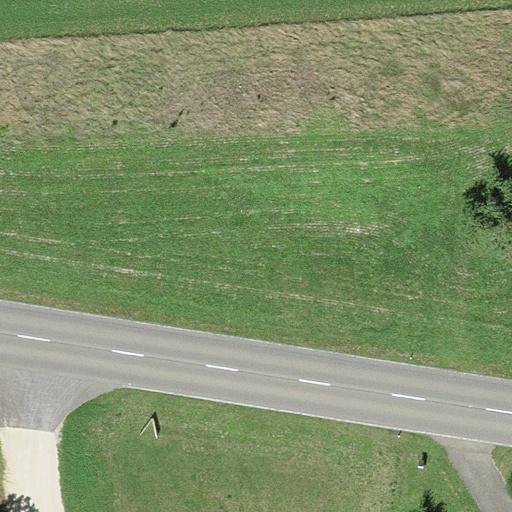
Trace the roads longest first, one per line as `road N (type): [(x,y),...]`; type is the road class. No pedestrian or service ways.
road 1 (primary): [(0,334),(511,410)]
road 2 (track): [(10,511),(5,440),(15,336)]
